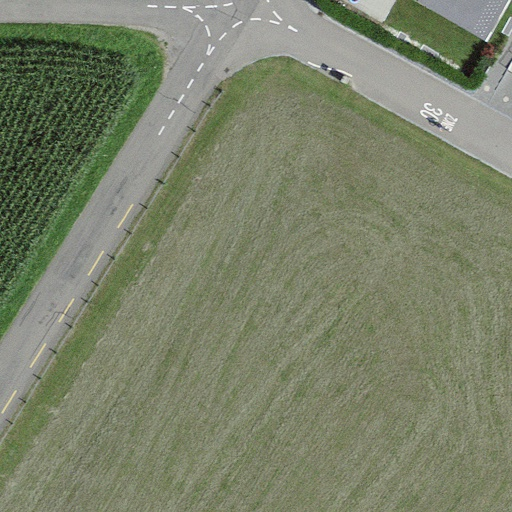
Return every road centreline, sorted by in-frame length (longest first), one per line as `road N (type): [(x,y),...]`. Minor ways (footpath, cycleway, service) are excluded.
road 1 (residential): [(0,420),(251,13)]
road 2 (residential): [(251,13),(511,163)]
road 3 (unclassified): [(0,5),(251,13)]
